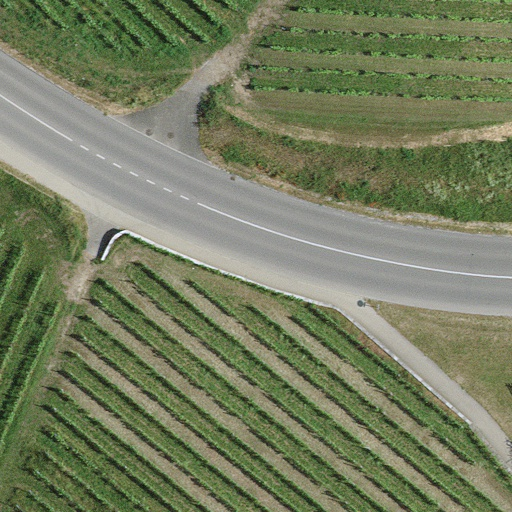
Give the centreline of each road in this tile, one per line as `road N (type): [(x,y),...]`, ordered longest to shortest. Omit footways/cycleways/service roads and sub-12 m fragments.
road 1 (residential): [(0,101),(119,166),(250,223),(411,267),(511,275)]
road 2 (track): [(250,223),(511,446)]
